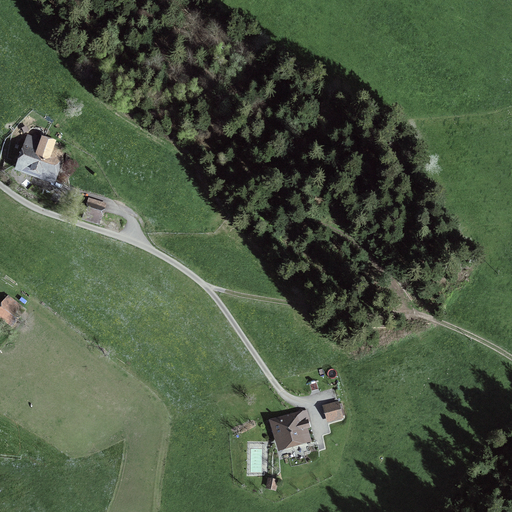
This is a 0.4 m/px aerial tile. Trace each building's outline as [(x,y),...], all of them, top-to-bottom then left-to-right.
[(44,139),(43,141),(28,135),(18,165),(38,172),(37,176),(45,178),(46,174),(52,176),(59,156),(50,153),(53,142),(44,139)] [(99,216),(102,207),(88,202),(83,219),(99,224),(101,217),(99,216)] [(0,308),(0,317),(12,327),(26,309),(9,296),(0,308)] [(338,403),(325,407),(328,420),(341,417),(338,403)] [(306,410),(270,420),(273,432),(279,430),(283,445),(310,437),(307,428),(309,426),(307,420),(309,419),(306,410)]
